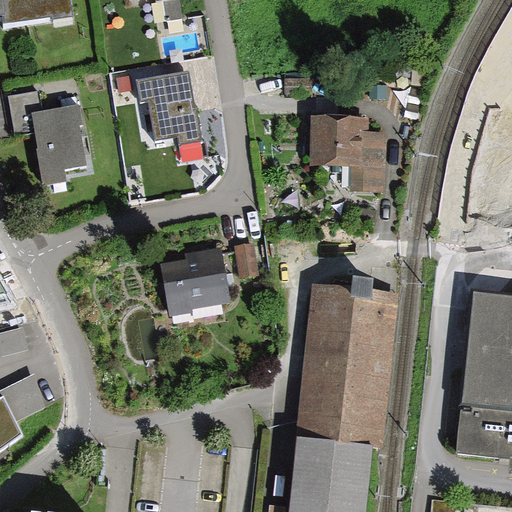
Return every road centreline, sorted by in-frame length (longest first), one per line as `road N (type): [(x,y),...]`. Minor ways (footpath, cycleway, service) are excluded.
road 1 (residential): [(214,0),(243,174),(226,200),(106,226),(24,262)]
road 2 (residential): [(0,497),(60,451),(82,418),(79,369),(24,262)]
